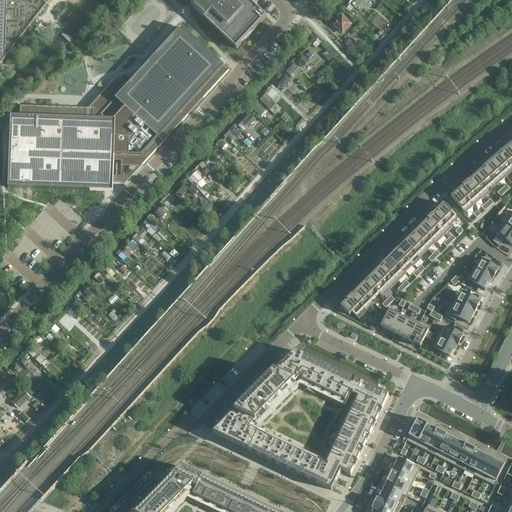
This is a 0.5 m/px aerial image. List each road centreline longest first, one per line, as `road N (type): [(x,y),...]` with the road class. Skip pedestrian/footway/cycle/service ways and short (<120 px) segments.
road 1 (residential): [(511,122),(300,324)]
road 2 (residential): [(200,423),(300,324)]
road 3 (residential): [(447,398),(511,275)]
road 4 (residential): [(300,324),(419,388)]
